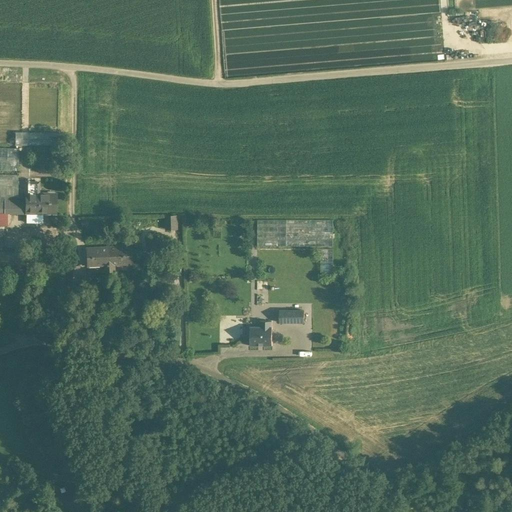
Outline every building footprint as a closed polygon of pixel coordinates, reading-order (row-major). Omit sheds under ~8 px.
[(58,83),(0,82),(0,144),(57,146),(58,83)] [(18,148),(0,147),(0,170),(18,171),(18,148)] [(18,174),(0,173),(0,197),(17,197),(18,174)] [(38,182),(25,182),(25,203),(25,213),(43,213),(43,212),(55,212),(56,195),(38,194),(38,182)] [(17,197),(0,197),(0,212),(4,213),(25,213),(25,203),(17,203),(17,197)] [(176,216),(166,216),(167,229),(177,229),(176,216)] [(333,219),(257,219),(257,246),(333,247),(333,219)] [(132,246),(86,249),(87,266),(106,265),(106,272),(114,272),(114,264),(133,263),(132,246)] [(26,252),(0,251),(0,264),(25,265),(26,252)] [(78,266),(68,267),(69,280),(79,279),(78,266)] [(296,311),(287,311),(287,322),(296,322),(296,311)] [(304,311),(296,311),(296,322),(304,322),(304,311)] [(260,327),(250,327),(250,345),(272,346),(272,327),(260,327)]
